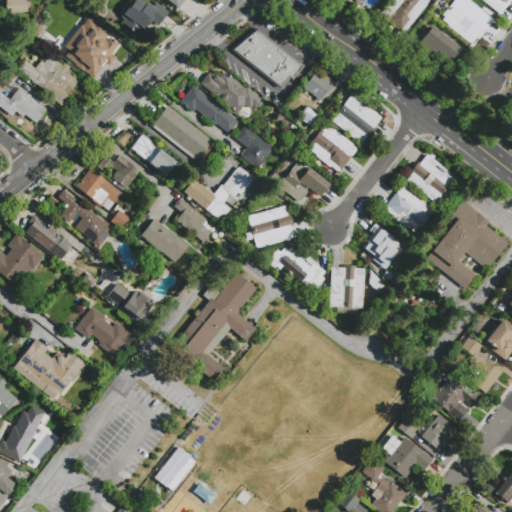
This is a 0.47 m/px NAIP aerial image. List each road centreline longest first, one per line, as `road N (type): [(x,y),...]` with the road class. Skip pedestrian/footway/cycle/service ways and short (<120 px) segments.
road 1 (tertiary): [(0,194),(192,41)]
road 2 (residential): [(332,230),(427,103)]
road 3 (secondary): [(311,15),(427,103)]
road 4 (residential): [(428,511),(511,410)]
